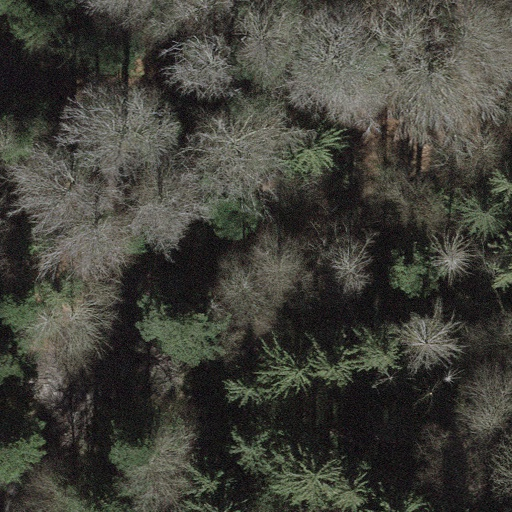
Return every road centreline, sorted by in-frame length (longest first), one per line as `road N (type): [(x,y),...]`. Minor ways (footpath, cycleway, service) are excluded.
road 1 (track): [(80,350),(127,268),(102,156),(0,83)]
road 2 (track): [(0,403),(80,350),(11,511)]
